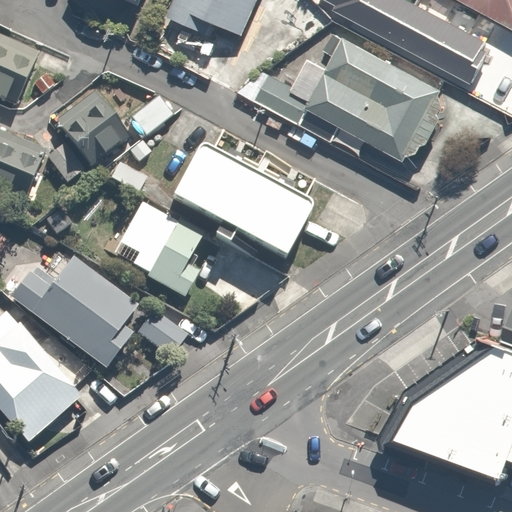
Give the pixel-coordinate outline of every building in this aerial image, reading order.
[(170,0),(164,17),(205,34),(210,22),(237,33),(250,0),(170,0)] [(385,0),(368,32),(400,49),(398,53),(466,89),(496,33),(432,0),(425,0),(424,4),(415,0),(385,0)] [(511,0),(463,0),(511,26),(511,0)] [(296,107),(332,126),(326,137),(356,153),(362,143),(395,161),(400,151),(410,156),(444,93),(335,35),(296,107)] [(31,51),(0,37),(0,102),(8,106),(31,51)] [(46,124),(62,143),(42,160),(62,184),(81,167),(122,134),(86,91),(46,124)] [(169,115),(155,95),(122,117),(136,138),(169,115)] [(37,147),(0,131),(0,197),(13,203),(37,147)] [(312,205),(201,148),(174,201),(284,258),(312,205)] [(117,157),(107,177),(142,196),(153,175),(117,157)] [(198,262),(185,255),(196,235),(134,199),(105,249),(102,254),(177,298),(198,262)] [(42,278),(21,262),(0,289),(0,292),(90,363),(134,306),(63,251),(42,278)] [(182,333),(147,307),(128,333),(163,359),(182,333)] [(75,395),(2,309),(0,310),(0,425),(17,445),(75,395)] [(511,348),(481,338),(406,390),(378,441),(381,451),(426,468),(429,460),(500,484),(508,466),(511,467),(511,348)]
